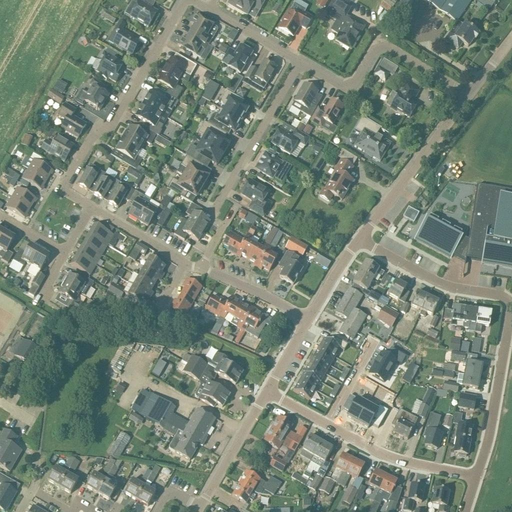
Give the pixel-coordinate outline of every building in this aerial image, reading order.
[(145,0),(133,0),(132,2),(137,5),(130,18),(148,28),(157,13),(143,5),(145,0)] [(230,0),(228,5),(247,16),(253,7),(259,11),(266,0),(265,0),(230,0)] [(328,0),(318,0),(315,6),(323,10),(328,0)] [(335,0),(334,0),(325,15),(337,22),(331,31),(338,35),(335,41),(343,46),(342,48),(348,51),(349,50),(350,51),(359,37),(357,36),(362,27),(348,19),(345,18),(350,9),(335,0)] [(392,11),(396,0),(384,0),(381,7),(392,11)] [(406,25),(419,6),(409,0),(402,0),(392,15),(406,25)] [(471,0),(422,0),(422,1),(456,24),(471,0)] [(491,10),(496,2),(493,0),(477,0),(476,2),(491,10)] [(294,4),(289,13),(289,12),(286,17),(284,17),(282,21),(283,23),(279,30),(292,38),(299,26),(305,30),(312,19),(304,14),(306,11),(294,4)] [(282,9),(276,5),(271,12),(278,16),(282,9)] [(117,18),(106,12),(102,19),(113,25),(117,18)] [(189,35),(208,46),(211,40),(207,37),(213,26),(195,16),(190,24),(194,26),(189,35)] [(125,26),(119,22),(108,42),(132,56),(139,44),(127,37),(128,35),(122,31),(125,26)] [(463,27),(460,25),(458,28),(456,27),(445,41),(457,50),(462,44),(468,48),(473,40),(475,41),(478,37),(477,36),(477,35),(465,26),(463,27)] [(179,51),(189,57),(191,54),(200,59),(208,46),(189,35),(186,41),(181,38),(177,46),(181,48),(179,51)] [(252,54),(240,47),(235,54),(229,50),(221,63),(228,67),(228,68),(240,75),(252,54)] [(123,65),(104,53),(99,62),(102,64),(97,72),(101,75),(100,77),(106,80),(107,78),(116,83),(121,75),(118,73),(123,65)] [(379,58),(370,73),(374,74),(373,76),(378,79),(384,82),(385,83),(388,77),(389,75),(392,77),(397,69),(379,58)] [(167,62),(163,70),(179,80),(186,84),(196,67),(185,60),(182,66),(170,60),(168,63),(167,62)] [(276,68),(264,61),(258,73),(251,69),(245,79),(263,90),(276,68)] [(179,80),(163,70),(158,78),(159,79),(157,82),(169,89),(165,95),(168,97),(176,101),(182,90),(176,86),(179,80)] [(236,94),(243,77),(235,73),(228,90),(236,94)] [(54,89),(63,94),(68,85),(59,80),(54,89)] [(93,88),(89,94),(82,90),(75,102),(83,107),(86,103),(99,111),(108,96),(104,93),(107,88),(93,80),(89,86),(93,88)] [(210,82),(206,89),(215,93),(219,87),(210,82)] [(294,102),(291,107),(300,113),(307,117),(310,119),(316,108),(310,105),(317,93),(304,85),(294,102)] [(393,93),(386,103),(392,107),(391,108),(409,119),(416,106),(411,103),(413,99),(414,100),(418,92),(406,85),(400,96),(398,96),(393,93)] [(235,95),(243,98),(246,91),(238,88),(235,95)] [(64,99),(50,91),(46,98),(60,106),(64,99)] [(222,111),(241,123),(245,117),(244,116),(246,111),(235,104),(238,99),(226,92),(222,98),(221,100),(221,102),(222,104),(223,106),(224,107),(222,111)] [(142,105),(162,116),(166,109),(171,112),(174,108),(175,108),(179,103),(176,101),(168,97),(165,102),(149,93),(142,105)] [(333,100),(331,101),(324,112),(318,109),(310,122),(321,128),(324,122),(332,126),(343,108),(337,104),(337,103),(333,100)] [(75,111),(64,105),(58,116),(66,120),(61,129),(78,139),(86,126),(72,118),(75,111)] [(162,116),(142,105),(135,117),(151,126),(148,131),(158,137),(162,131),(160,131),(167,120),(161,116),(162,116)] [(241,123),(222,111),(219,115),(218,115),(216,114),(214,115),(212,116),(211,118),(207,124),(218,131),(219,132),(222,126),(234,133),(237,128),(238,129),(241,123)] [(375,138),(380,129),(362,117),(361,118),(362,119),(355,131),(361,135),(354,147),(365,153),(364,155),(371,159),(371,158),(380,162),(389,147),(381,142),(381,141),(376,138),(376,139),(375,138)] [(205,137),(201,144),(222,156),(228,145),(214,137),(218,131),(207,124),(204,123),(198,133),(205,137)] [(129,128),(122,139),(140,150),(145,143),(150,146),(156,136),(143,128),(139,134),(129,128)] [(279,131),(271,144),(290,156),(295,146),(302,151),(309,140),(295,132),(291,138),(279,131)] [(68,144),(57,137),(53,145),(45,141),(40,149),(64,163),(70,151),(65,149),(68,144)] [(136,157),(140,150),(122,139),(116,151),(126,157),(122,163),(142,175),(144,171),(137,167),(141,160),(136,157)] [(222,156),(201,144),(198,150),(191,146),(185,156),(199,164),(202,158),(216,166),(222,156)] [(21,167),(28,171),(28,170),(46,181),(52,172),(41,165),(43,160),(19,147),(16,152),(27,158),(21,167)] [(265,155),(256,170),(272,180),(273,179),(277,181),(280,175),(285,178),(291,168),(282,162),(281,164),(276,161),(279,156),(270,151),(267,156),(265,155)] [(176,173),(183,177),(203,188),(207,182),(206,180),(208,177),(200,173),(204,167),(186,156),(176,173)] [(318,159),(315,164),(321,168),(325,163),(318,159)] [(445,161),(432,179),(443,187),(456,169),(445,161)] [(352,169),(341,162),(332,177),(333,178),(326,191),(322,189),(318,197),(328,203),(332,197),(341,202),(353,183),(346,179),(352,169)] [(93,182),(99,185),(105,175),(90,166),(78,186),(88,192),(93,182)] [(109,169),(106,174),(115,179),(118,174),(109,169)] [(40,191),(46,181),(28,170),(28,171),(19,185),(26,189),(29,184),(40,191)] [(113,194),(116,189),(119,183),(105,175),(99,185),(93,195),(102,201),(108,191),(113,194)] [(199,195),(203,188),(183,177),(179,183),(173,179),(166,189),(184,200),(188,193),(195,198),(197,196),(199,195)] [(268,193),(249,181),(240,195),(253,203),(249,209),(263,218),(271,204),(264,200),(268,193)] [(427,217),(414,240),(450,260),(452,257),(464,264),(464,265),(465,265),(466,260),(471,261),(471,264),(477,265),(478,262),(481,263),(481,264),(501,267),(511,268),(511,192),(476,187),(468,241),(462,238),(463,237),(464,236),(427,216),(427,217)] [(11,198),(30,210),(35,200),(17,189),(11,198)] [(116,189),(113,194),(108,204),(117,210),(123,199),(128,202),(134,192),(129,189),(126,194),(116,189)] [(138,221),(149,201),(134,192),(128,202),(134,205),(128,216),(138,221)] [(30,210),(11,198),(5,208),(24,219),(30,210)] [(149,201),(138,221),(147,227),(153,217),(159,220),(161,217),(165,210),(149,201)] [(191,218),(188,223),(204,232),(209,222),(199,216),(202,211),(191,205),(186,215),(191,218)] [(419,214),(418,214),(408,208),(403,218),(407,221),(409,221),(413,224),(419,214)] [(243,210),(239,218),(253,225),(257,217),(243,210)] [(166,220),(161,217),(159,220),(156,225),(161,228),(166,220)] [(94,225),(88,235),(107,246),(113,236),(111,235),(114,228),(103,222),(99,228),(94,225)] [(204,232),(188,223),(185,228),(180,226),(174,235),(184,241),(187,236),(198,242),(204,232)] [(253,266),(257,268),(269,247),(277,233),(273,230),(262,250),(256,246),(248,259),(254,263),(253,266)] [(14,239),(4,233),(0,240),(0,251),(1,252),(0,253),(0,258),(1,259),(0,260),(7,264),(13,255),(6,252),(14,239)] [(227,251),(236,256),(244,242),(230,233),(222,245),(228,249),(227,251)] [(83,245),(101,256),(107,246),(88,235),(83,245)] [(119,235),(116,240),(118,240),(123,243),(126,238),(119,235)] [(248,259),(256,246),(250,243),(253,237),(248,235),(244,242),(236,256),(240,258),(242,256),(248,259)] [(304,258),(309,246),(291,237),(285,249),(304,258)] [(148,250),(138,244),(133,251),(144,257),(148,250)] [(77,255),(95,266),(101,256),(83,245),(77,255)] [(30,267),(39,251),(30,246),(25,254),(19,250),(12,262),(22,268),(25,263),(30,267)] [(273,249),(269,247),(257,268),(261,271),(263,268),(269,272),(277,258),(270,254),(273,249)] [(39,251),(30,267),(40,272),(49,257),(39,251)] [(299,260),(287,253),(280,265),(286,268),(280,278),(292,286),(301,271),(294,268),(299,260)] [(95,266),(77,255),(71,265),(90,276),(95,266)] [(319,256),(315,262),(327,269),(331,263),(319,256)] [(144,268),(162,278),(164,275),(161,273),(165,267),(150,259),(144,268)] [(379,270),(365,262),(359,273),(373,281),(376,275),(380,277),(382,277),(384,273),(379,270)] [(144,268),(139,278),(154,286),(157,280),(160,282),(162,278),(144,268)] [(370,294),(367,292),(373,281),(359,273),(353,284),(356,286),(354,290),(368,298),(370,294)] [(44,278),(37,274),(31,285),(38,289),(44,278)] [(139,278),(133,275),(128,284),(151,297),(153,294),(150,292),(154,286),(139,278)] [(392,280),(385,275),(379,285),(387,289),(392,280)] [(85,298),(88,293),(94,283),(83,277),(80,282),(69,276),(63,285),(79,295),(85,298)] [(180,295),(193,303),(201,288),(187,279),(183,286),(185,287),(180,295)] [(406,287),(395,281),(387,295),(398,301),(406,287)] [(119,298),(122,292),(123,290),(111,284),(107,292),(114,296),(111,303),(116,305),(120,299),(119,298)] [(151,297),(128,284),(122,293),(143,305),(146,299),(149,301),(151,297)] [(79,295),(63,285),(58,295),(68,301),(65,307),(77,315),(83,304),(76,300),(79,295)] [(361,297),(349,290),(336,313),(347,320),(340,333),(352,340),(365,317),(353,310),(361,297)] [(410,306),(421,311),(428,298),(417,293),(410,306)] [(193,303),(180,295),(176,304),(173,302),(170,309),(184,317),(193,303)] [(232,296),(228,303),(220,318),(230,324),(233,319),(242,305),(235,301),(236,299),(232,296)] [(228,303),(222,299),(221,302),(212,297),(205,309),(220,318),(228,303)] [(381,298),(378,304),(385,307),(388,302),(381,298)] [(428,298),(421,311),(419,316),(424,318),(426,313),(432,316),(439,303),(428,298)] [(201,299),(197,305),(202,308),(206,302),(202,299),(201,299)] [(409,306),(404,303),(400,313),(401,313),(399,318),(403,320),(409,306)] [(106,310),(95,304),(92,311),(102,317),(106,310)] [(237,328),(241,330),(254,309),(249,306),(248,309),(242,305),(233,319),(240,323),(237,328)] [(463,324),(466,309),(453,307),(450,327),(456,327),(457,323),(463,324)] [(399,315),(384,308),(377,321),(391,329),(399,315)] [(254,309),(241,330),(257,340),(266,325),(260,322),(263,317),(256,314),(258,311),(254,309)] [(478,311),(466,309),(463,324),(476,326),(478,311)] [(193,311),(187,322),(193,325),(199,315),(193,311)] [(491,313),(478,311),(476,326),(488,328),(491,313)] [(438,319),(433,317),(429,326),(430,327),(426,335),(435,340),(438,334),(436,333),(440,326),(436,324),(438,319)] [(215,327),(211,333),(217,335),(220,330),(215,327)] [(224,334),(222,338),(231,343),(233,339),(224,334)] [(486,347),(488,336),(476,334),(475,346),(486,347)] [(323,340),(318,349),(335,359),(340,350),(344,352),(348,346),(335,338),(332,344),(324,339),(323,340)] [(460,340),(450,339),(449,351),(458,352),(460,340)] [(40,352),(23,342),(14,357),(32,367),(40,352)] [(463,342),(461,351),(469,353),(470,343),(463,342)] [(318,349),(313,358),(330,367),(335,359),(318,349)] [(378,361),(375,365),(374,364),(373,365),(375,366),(369,375),(384,384),(396,363),(401,366),(406,358),(391,349),(386,357),(381,354),(378,360),(377,359),(376,360),(378,361)] [(464,375),(480,378),(482,366),(464,363),(465,356),(451,353),(449,361),(463,364),(462,368),(465,369),(464,375)] [(185,354),(181,361),(202,374),(213,380),(216,375),(235,386),(242,373),(227,365),(229,361),(217,354),(212,363),(204,358),(202,363),(191,357),(191,358),(185,354)] [(313,358),(309,366),(325,375),(330,367),(313,358)] [(166,365),(159,361),(152,374),(158,378),(166,365)] [(202,374),(181,361),(177,369),(198,381),(202,374)] [(444,364),(442,371),(454,373),(455,366),(444,364)] [(405,370),(409,372),(403,386),(410,389),(418,369),(408,365),(405,370)] [(304,374),(303,374),(320,384),(321,384),(320,383),(325,375),(309,366),(304,374)] [(453,380),(454,373),(442,371),(433,369),(431,376),(453,380)] [(304,375),(299,383),(315,392),(320,384),(303,374),(304,375)] [(478,390),(480,378),(464,375),(464,376),(458,375),(456,385),(444,383),(442,391),(457,394),(458,386),(462,387),(478,390)] [(293,391),(293,392),(310,402),(310,401),(315,392),(299,383),(294,392),(293,391)] [(229,396),(208,384),(199,400),(214,408),(216,404),(222,408),(229,396)] [(163,430),(172,415),(175,408),(153,395),(141,415),(144,416),(142,418),(163,430)] [(347,418),(357,423),(367,406),(349,396),(342,409),(349,413),(347,418)] [(476,399),(460,396),(458,408),(473,411),(476,399)] [(428,408),(420,405),(416,417),(424,419),(428,408)] [(367,406),(357,423),(368,429),(370,425),(378,429),(387,412),(379,407),(377,412),(367,406)] [(175,437),(168,448),(174,452),(173,452),(189,461),(198,446),(190,441),(196,431),(192,429),(197,422),(198,423),(204,414),(198,409),(189,424),(183,434),(178,431),(175,437)] [(399,410),(391,426),(395,428),(393,433),(407,441),(413,429),(418,420),(399,410)] [(140,418),(132,413),(129,420),(136,424),(140,418)] [(190,441),(198,446),(199,447),(199,446),(202,446),(206,440),(205,437),(215,420),(204,414),(198,423),(197,422),(192,429),(196,431),(190,441)] [(440,417),(430,414),(424,431),(426,431),(424,439),(427,439),(425,447),(437,450),(442,435),(435,433),(440,417)] [(453,417),(446,416),(443,428),(450,429),(453,417)] [(285,418),(283,421),(278,418),(274,425),(272,424),(269,429),(298,446),(302,439),(289,432),(292,426),(287,424),(289,420),(285,418)] [(458,426),(456,438),(456,439),(454,454),(458,455),(458,457),(465,458),(466,456),(467,456),(470,441),(469,441),(471,428),(458,426)] [(296,450),(298,446),(269,429),(266,435),(268,436),(264,443),(278,451),(281,446),(288,450),(290,447),(296,450)] [(17,438),(4,430),(0,437),(0,446),(0,447),(0,467),(9,473),(21,452),(11,447),(17,438)] [(310,437),(302,451),(312,457),(313,458),(322,444),(310,437)] [(126,447),(116,441),(107,455),(117,461),(126,447)] [(322,444),(313,458),(325,464),(333,450),(322,444)] [(337,485),(341,487),(353,461),(342,455),(336,469),(343,473),(337,485)] [(55,468),(47,481),(59,488),(67,474),(66,474),(69,469),(70,469),(75,461),(70,458),(62,471),(55,468)] [(287,465),(274,458),(269,467),(282,474),(287,465)] [(108,475),(113,467),(115,463),(111,460),(103,473),(108,475)] [(79,463),(75,461),(70,469),(74,472),(79,463)] [(364,466),(353,461),(341,487),(344,489),(350,477),(357,480),(364,466)] [(106,481),(98,494),(109,501),(117,488),(110,483),(118,470),(113,467),(108,475),(105,481),(106,481)] [(155,467),(151,473),(152,473),(147,482),(151,485),(160,470),(155,467)] [(132,480),(125,494),(136,501),(144,487),(147,482),(152,473),(151,473),(146,470),(139,484),(132,480)] [(374,503),(386,477),(375,472),(368,486),(376,489),(370,501),(374,503)] [(239,484),(256,495),(269,496),(270,495),(273,497),(276,491),(277,492),(281,484),(270,478),(266,485),(246,473),(239,484)] [(291,479),(299,484),(302,478),(294,473),(291,479)] [(11,481),(0,474),(0,485),(2,486),(0,489),(0,509),(5,511),(16,493),(7,488),(11,481)] [(78,481),(67,474),(59,488),(70,495),(78,481)] [(86,488),(98,494),(106,481),(105,481),(94,474),(86,488)] [(302,478),(299,484),(314,492),(322,479),(316,475),(311,484),(302,478)] [(397,482),(386,477),(374,503),(380,506),(382,501),(387,503),(397,482)] [(335,483),(325,478),(319,491),(329,496),(335,483)] [(252,502),(256,495),(239,484),(232,497),(246,505),(249,500),(252,502)] [(406,500),(403,511),(406,511),(411,511),(412,508),(414,502),(421,503),(425,488),(411,485),(408,500),(406,500)] [(156,494),(144,487),(136,501),(148,507),(156,494)] [(357,491),(349,487),(342,502),(350,506),(357,491)] [(449,492),(435,490),(432,505),(440,507),(439,511),(448,511),(449,508),(446,508),(449,492)] [(117,503),(123,505),(126,497),(120,495),(117,503)] [(389,502),(385,511),(394,511),(396,505),(389,502)]
